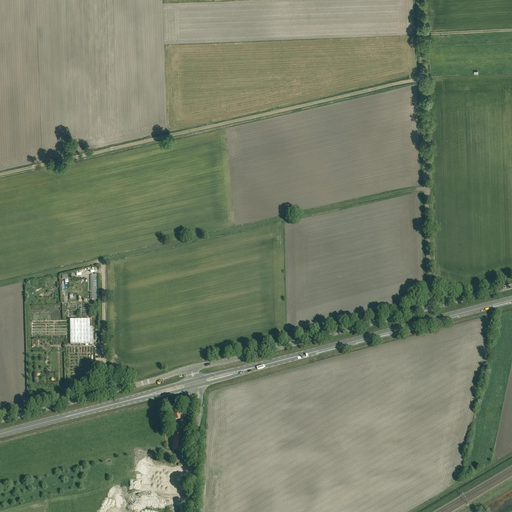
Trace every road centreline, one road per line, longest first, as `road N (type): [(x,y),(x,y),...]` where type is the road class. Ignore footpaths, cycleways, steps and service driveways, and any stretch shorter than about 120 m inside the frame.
road 1 (track): [(0,174),(422,78)]
road 2 (track): [(103,260),(425,185)]
road 3 (unclassified): [(193,367),(511,286)]
road 4 (primary): [(261,365),(511,299)]
road 5 (track): [(422,78),(429,307)]
road 6 (unclassified): [(0,420),(193,367)]
road 7 (track): [(103,260),(105,393)]
road 8 (primary): [(0,433),(128,400)]
road 9 (unclassified): [(194,511),(197,385)]
